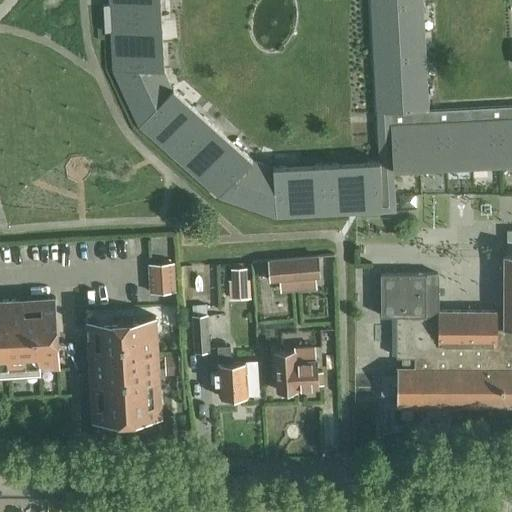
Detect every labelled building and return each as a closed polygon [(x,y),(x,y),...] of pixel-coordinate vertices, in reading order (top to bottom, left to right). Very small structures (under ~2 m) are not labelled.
[(109,0),(109,5),(103,5),(104,31),(111,31),(113,70),(139,126),(218,197),(276,218),(395,211),(392,169),(511,163),(511,106),(428,110),(421,0),(109,0)] [(511,252),(504,253),(504,326),(497,326),(497,310),(438,310),(438,273),(380,273),(380,314),(396,314),(396,356),(401,356),(401,367),(396,367),(396,404),(511,404),(511,252)] [(234,255),(234,288),(254,288),(254,255),(234,255)] [(318,277),(317,255),(269,259),(271,281),(318,277)] [(175,291),(173,263),(149,264),(151,293),(175,291)] [(0,299),(0,375),(41,373),(41,366),(59,365),(55,297),(0,299)] [(317,304),(319,336),(333,335),(331,303),(317,304)] [(193,313),(194,351),(209,350),(207,312),(193,313)] [(88,336),(90,367),(93,420),(110,419),(111,426),(161,423),(155,316),(87,320),(88,336)] [(321,371),(315,371),(313,344),(295,345),(295,350),(275,351),(277,388),(279,388),(281,392),(290,391),(292,387),(315,386),(315,383),(321,383),(321,371)] [(356,345),(357,367),(366,367),(366,345),(356,345)] [(245,362),(231,363),(230,346),(217,347),(218,372),(214,372),(214,383),(219,382),(220,395),(247,394),(245,362)]
